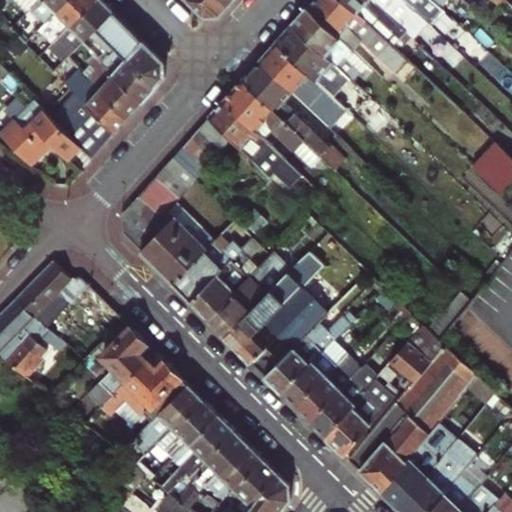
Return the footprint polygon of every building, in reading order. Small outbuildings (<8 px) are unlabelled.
[(0,0),(0,10),(10,0),(0,0)] [(12,0),(25,13),(32,6),(38,0),(12,0)] [(38,0),(32,6),(46,20),(66,0),(38,0)] [(66,0),(46,20),(61,34),(94,0),(66,0)] [(102,0),(94,0),(61,34),(50,45),(65,59),(68,56),(82,41),(90,33),(96,27),(113,10),(102,0)] [(228,4),(224,0),(187,0),(203,16),(218,15),(228,4)] [(313,0),(307,7),(337,35),(346,25),(369,47),(367,49),(403,83),(417,67),(394,46),(343,0),(313,0)] [(406,30),(373,0),(343,0),(394,46),(399,40),(406,45),(407,44),(413,50),(420,43),(406,30)] [(403,14),(410,6),(403,0),(373,0),(406,30),(412,23),(408,18),(403,14)] [(403,0),(410,6),(415,11),(422,17),(436,2),(433,0),(403,0)] [(498,3),(494,0),(463,0),(496,29),(510,13),(498,3)] [(408,18),(415,11),(410,6),(403,14),(408,18)] [(307,7),(292,24),(353,80),(363,89),(377,73),(337,35),(307,7)] [(164,61),(113,10),(96,27),(134,66),(155,87),(164,77),(164,61)] [(31,35),(17,21),(11,27),(20,36),(25,42),(31,35)] [(292,24),(275,43),(335,98),(353,80),(292,24)] [(134,66),(96,27),(90,33),(106,50),(111,54),(103,63),(107,67),(141,102),(155,87),(134,66)] [(68,56),(77,64),(91,49),(82,41),(68,56)] [(258,61),(292,92),(299,84),(336,118),(346,108),(335,98),(275,43),(258,61)] [(98,58),(103,63),(111,54),(106,50),(98,58)] [(322,156),(336,169),(346,157),(285,99),(292,92),(258,61),(242,80),(322,156)] [(128,117),(141,102),(107,67),(103,63),(93,73),(94,74),(90,78),(128,117)] [(128,117),(90,78),(75,93),(114,132),(128,117)] [(223,100),(256,131),(267,119),(272,127),(297,151),(301,147),(317,162),(322,156),(242,80),(223,100)] [(75,93),(51,117),(60,126),(81,147),(90,157),(114,132),(75,93)] [(47,112),(34,100),(1,133),(31,164),(52,144),(68,159),(81,147),(60,126),(51,117),(47,112)] [(278,152),(256,131),(223,100),(209,117),(230,138),(254,160),(262,152),(279,169),(285,175),(295,173),(298,171),(282,156),(279,160),(275,156),(278,152)] [(230,138),(209,117),(199,128),(221,148),(230,138)] [(199,128),(190,138),(213,158),(221,148),(199,128)] [(182,147),(204,167),(213,158),(190,138),(182,147)] [(511,156),(495,140),(473,165),(502,192),(511,181),(511,156)] [(195,177),(204,167),(182,147),(173,157),(195,177)] [(262,152),(254,160),(271,176),(279,169),(262,152)] [(196,179),(195,177),(173,157),(165,166),(188,188),(196,179)] [(165,166),(156,176),(180,198),(188,188),(165,166)] [(147,186),(171,207),(180,198),(156,176),(147,186)] [(147,186),(139,196),(163,217),(169,209),(171,207),(147,186)] [(163,217),(139,196),(130,205),(148,221),(154,226),(163,217)] [(148,221),(130,205),(121,215),(124,231),(131,238),(148,221)] [(154,226),(161,231),(175,216),(169,209),(163,217),(154,226)] [(141,250),(173,282),(207,248),(199,239),(199,233),(192,225),(185,225),(175,216),(161,231),(142,249),(141,250)] [(148,221),(131,238),(142,249),(161,231),(154,226),(148,221)] [(191,299),(254,237),(246,228),(225,248),(216,239),(207,248),(173,282),(191,299)] [(308,334),(364,278),(370,272),(329,232),(300,262),(226,335),(251,360),(267,344),(282,359),(308,334)] [(261,244),(254,237),(191,299),(209,317),(251,275),(242,266),(251,257),(249,256),(261,244)] [(209,317),(226,335),(300,262),(282,243),(272,254),(260,266),(251,275),(209,317)] [(260,266),(251,257),(242,266),(251,275),(260,266)] [(17,297),(36,315),(60,291),(71,302),(89,284),(82,276),(70,276),(55,260),(17,297)] [(387,287),(370,272),(364,278),(380,294),(387,287)] [(380,294),(377,296),(391,310),(400,300),(387,287),(380,294)] [(17,297),(0,314),(0,352),(20,370),(24,373),(39,356),(19,338),(26,331),(38,343),(43,338),(47,342),(55,335),(36,315),(17,297)] [(400,300),(391,310),(389,311),(402,323),(412,312),(400,300)] [(316,342),(308,334),(282,359),(266,375),(282,391),(325,348),(339,334),(357,316),(352,311),(347,316),(345,314),(316,342)] [(456,321),(446,313),(431,331),(441,340),(456,321)] [(125,319),(88,357),(106,376),(91,392),(103,404),(147,360),(138,350),(147,341),(125,319)] [(391,361),(414,381),(445,344),(441,340),(431,331),(424,323),(391,361)] [(339,334),(325,348),(335,359),(339,354),(343,359),(350,352),(353,349),(339,334)] [(267,344),(251,360),(266,375),(282,359),(267,344)] [(439,421),(468,386),(477,374),(445,344),(414,381),(399,399),(350,459),(382,490),(439,421)] [(325,348),(282,391),(297,405),(324,379),(343,359),(339,354),(335,359),(325,348)] [(0,371),(11,381),(20,370),(0,352),(0,371)] [(297,405),(311,419),(349,381),(364,366),(350,352),(343,359),(324,379),(297,405)] [(157,370),(147,360),(103,404),(99,409),(108,419),(126,401),(142,417),(146,414),(152,420),(189,383),(166,360),(157,370)] [(327,435),(370,385),(377,378),(378,376),(366,364),(364,366),(349,381),(311,419),(327,435)] [(477,374),(468,386),(486,402),(490,398),(495,391),(477,374)] [(189,383),(152,420),(145,428),(150,433),(135,447),(140,451),(136,455),(140,460),(155,445),(174,425),(176,427),(205,398),(189,383)] [(388,404),(370,385),(327,435),(344,453),(388,404)] [(511,407),(495,391),(490,398),(508,415),(511,409),(511,407)] [(170,461),(175,455),(190,441),(192,443),(221,414),(205,398),(176,427),(174,425),(155,445),(170,461)] [(207,458),(236,429),(221,414),(192,443),(190,441),(175,455),(182,462),(173,472),(175,474),(181,480),(188,473),(205,455),(207,458)] [(457,437),(439,421),(382,490),(400,508),(457,437)] [(250,443),(236,429),(207,458),(205,455),(188,473),(202,487),(220,470),(222,472),(250,443)] [(428,511),(454,480),(477,453),(457,437),(400,508),(403,511),(428,511)] [(210,487),(223,499),(232,490),(229,487),(233,483),(236,486),(265,458),(250,443),(222,472),(220,470),(202,487),(206,491),(210,487)] [(182,462),(175,455),(170,461),(166,465),(173,472),(182,462)] [(232,490),(223,499),(219,503),(227,509),(230,511),(231,511),(247,496),(250,500),(279,472),(265,458),(236,486),(233,483),(229,487),(232,490)] [(0,488),(13,474),(0,463),(0,488)] [(247,496),(231,511),(280,511),(291,498),(290,483),(279,472),(250,500),(247,496)] [(168,492),(181,480),(175,474),(161,487),(168,492)] [(428,511),(457,511),(478,488),(474,484),(468,491),(454,480),(428,511)] [(487,511),(495,502),(498,499),(481,484),(478,488),(457,511),(487,511)] [(190,486),(179,500),(189,507),(200,494),(190,486)] [(210,487),(206,491),(207,495),(219,503),(223,499),(210,487)] [(511,511),(511,498),(504,492),(498,499),(495,502),(507,511),(511,511)] [(219,503),(207,495),(206,497),(203,500),(215,509),(219,503)] [(59,511),(44,499),(33,511),(59,511)] [(507,511),(495,502),(487,511),(507,511)] [(219,503),(215,509),(212,511),(224,511),(227,509),(219,503)]
